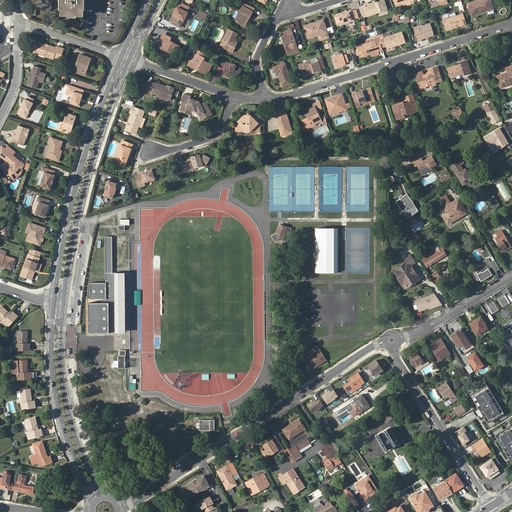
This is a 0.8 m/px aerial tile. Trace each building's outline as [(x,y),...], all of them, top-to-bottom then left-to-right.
[(84,16),(84,0),(61,0),(61,16),(84,16)] [(479,0),(468,4),(472,15),(493,9),(490,0),(479,0)] [(373,5),(372,4),(372,3),(368,4),(367,3),(364,4),(364,5),(361,7),(364,17),(385,10),(382,1),(375,3),(376,4),(373,5)] [(249,15),(250,16),(255,8),(245,3),(235,20),(244,24),(249,15)] [(176,16),(172,23),(180,27),(188,12),(178,7),(174,15),(176,16)] [(335,16),(338,25),(353,20),(359,18),(356,10),(350,11),(335,16)] [(441,15),(446,30),(451,28),(451,29),(462,25),(466,24),(463,14),(450,18),(449,13),(441,15)] [(312,28),(306,30),(309,39),(319,35),(320,40),(328,38),(327,34),(325,29),(323,20),(313,24),(313,26),(313,27),(311,27),(312,28)] [(414,30),(418,41),(422,40),(422,39),(434,35),(430,25),(414,30)] [(232,44),(234,41),(238,34),(229,29),(220,45),(232,51),(235,46),(232,44)] [(285,35),(283,36),(286,43),(284,43),(287,51),(288,56),(298,52),(296,43),(299,42),(297,37),(294,38),(291,29),(284,32),(285,35)] [(387,46),(388,49),(394,46),(398,45),(398,44),(400,43),(400,44),(405,43),(402,33),(384,38),(383,34),(378,35),(381,44),(382,43),(385,42),(387,46)] [(172,52),(174,47),(176,45),(169,41),(171,38),(164,34),(161,41),(157,39),(154,45),(157,47),(158,45),(172,52)] [(366,44),(357,47),(360,57),(365,56),(365,54),(366,54),(367,55),(371,54),(378,51),(377,50),(382,48),(381,44),(378,35),(365,40),(366,44)] [(55,48),(48,46),(46,47),(45,46),(44,45),(37,43),(36,43),(33,51),(44,55),(43,56),(52,59),(53,57),(59,59),(62,49),(55,47),(55,48)] [(195,53),(190,62),(199,66),(198,68),(207,73),(211,64),(203,60),(206,54),(196,48),(194,52),(195,53)] [(333,57),(336,68),(346,65),(345,63),(349,61),(346,55),(343,56),(342,54),(333,57)] [(74,69),(85,73),(87,67),(84,67),(86,64),(88,64),(90,58),(79,55),(77,62),(70,60),(67,67),(74,69)] [(221,66),(226,68),(229,61),(230,60),(225,58),(221,66)] [(321,69),(325,68),(322,58),(317,59),(318,62),(310,64),(309,62),(299,65),(302,75),(310,72),(310,71),(312,70),(312,72),(313,73),(321,71),(321,69)] [(459,65),(448,69),(451,77),(461,73),(462,75),(470,73),(466,60),(458,63),(459,65)] [(229,61),(226,68),(223,74),(231,77),(232,76),(231,75),(231,72),(232,73),(232,72),(234,72),(234,75),(238,75),(238,72),(243,73),(244,67),(236,66),(237,64),(235,64),(235,62),(231,62),(229,61)] [(39,71),(41,67),(33,64),(32,68),(31,68),(30,72),(31,74),(30,76),(28,77),(27,81),(28,81),(27,85),(36,88),(39,81),(40,78),(41,77),(44,78),(45,72),(39,71)] [(279,75),(282,86),(291,83),(285,64),(274,68),(277,76),(279,75)] [(497,76),(501,87),(511,83),(511,66),(506,68),(508,73),(497,76)] [(422,72),(415,74),(420,89),(425,87),(425,85),(430,84),(430,86),(441,82),(438,71),(423,75),(422,72)] [(158,95),(162,85),(156,83),(156,84),(149,81),(146,89),(153,91),(152,93),(158,95)] [(68,103),(78,106),(79,102),(83,90),(67,84),(64,91),(71,93),(71,96),(68,103)] [(163,86),(162,85),(158,95),(161,96),(164,97),(165,99),(168,100),(171,98),(174,90),(171,90),(172,87),(168,86),(167,87),(166,88),(163,88),(163,86)] [(352,94),(356,106),(360,105),(359,103),(374,98),(370,88),(352,94)] [(198,99),(195,98),(192,97),(193,95),(186,93),(183,102),(185,103),(184,107),(185,108),(184,111),(191,113),(192,109),(194,109),(196,110),(198,111),(199,113),(200,115),(201,115),(202,114),(204,119),(214,115),(212,111),(213,109),(213,107),(211,107),(208,101),(203,102),(202,101),(198,99)] [(342,94),(325,99),(328,109),(336,106),(338,110),(338,112),(347,109),(346,107),(342,94)] [(24,98),(16,114),(26,118),(29,112),(28,111),(33,103),(32,102),(33,99),(27,95),(25,99),(24,98)] [(402,104),(392,107),(396,120),(404,118),(404,116),(417,112),(412,96),(401,99),(402,104)] [(482,108),(484,113),(494,110),(491,103),(482,108)] [(145,110),(133,106),(131,112),(133,113),(127,129),(137,133),(140,126),(143,116),(145,110)] [(306,113),(309,119),(310,118),(314,126),(318,124),(321,123),(314,108),(306,113)] [(274,112),(278,126),(280,125),(282,134),(291,130),(285,109),(274,112)] [(487,116),(492,126),(500,121),(494,111),(487,116)] [(65,116),(64,119),(60,129),(69,132),(75,115),(68,114),(67,117),(65,116)] [(237,124),(244,132),(246,130),(247,129),(249,130),(250,132),(252,130),(254,133),(260,132),(260,118),(252,118),(251,117),(249,119),(248,120),(246,119),(245,117),(237,124)] [(310,118),(309,119),(314,130),(319,127),(318,124),(314,126),(310,118)] [(470,121),(451,127),(452,129),(457,128),(458,132),(465,129),(466,134),(473,132),(470,121)] [(30,129),(18,125),(17,129),(17,130),(18,130),(17,133),(14,132),(13,133),(12,135),(13,137),(11,141),(24,145),(26,137),(27,137),(30,129)] [(280,125),(278,126),(281,136),(292,133),(291,130),(282,134),(280,125)] [(498,129),(484,138),(489,148),(495,144),(498,150),(508,144),(504,138),(503,138),(501,136),(502,135),(498,129)] [(59,152),(60,150),(62,141),(49,137),(48,142),(50,142),(46,157),(58,161),(61,153),(59,152)] [(134,144),(124,140),(116,161),(120,163),(119,165),(126,168),(127,165),(128,164),(130,160),(129,159),(130,155),(131,155),(134,149),(133,148),(134,144)] [(14,174),(18,176),(22,172),(21,171),(22,169),(21,167),(24,164),(1,146),(0,147),(0,154),(7,160),(7,159),(11,162),(10,164),(9,163),(6,165),(5,163),(1,165),(6,175),(10,174),(12,177),(14,174)] [(276,147),(269,149),(271,156),(278,154),(276,147)] [(186,161),(181,163),(184,172),(186,171),(188,167),(193,169),(194,170),(195,167),(203,165),(206,167),(210,158),(204,155),(201,156),(199,158),(196,159),(194,158),(190,159),(189,160),(189,162),(186,161)] [(422,172),(431,166),(437,163),(432,155),(423,160),(421,157),(413,161),(415,165),(417,164),(422,172)] [(463,170),(459,164),(452,168),(462,185),(466,182),(468,183),(472,180),(469,175),(468,176),(467,173),(468,173),(466,169),(463,170)] [(51,179),(53,180),(54,175),(55,171),(41,166),(40,170),(44,172),(39,185),(50,189),(51,184),(50,183),(51,179)] [(146,181),(157,178),(156,176),(157,175),(158,174),(157,171),(156,170),(155,171),(154,168),(143,171),(143,173),(137,174),(141,186),(147,184),(146,181)] [(108,190),(107,190),(105,195),(114,197),(115,193),(116,193),(118,187),(117,187),(118,183),(109,180),(108,185),(109,186),(108,190)] [(504,200),(510,196),(502,182),(496,185),(504,200)] [(133,201),(139,199),(137,193),(130,195),(133,201)] [(395,202),(404,215),(415,207),(407,195),(395,202)] [(493,195),(489,198),(494,205),(495,207),(498,205),(493,195)] [(34,214),(44,217),(49,205),(48,205),(49,201),(38,196),(36,201),(38,202),(35,213),(34,214)] [(456,217),(457,218),(466,213),(458,199),(450,203),(446,197),(440,200),(444,207),(443,207),(447,214),(443,216),(447,224),(455,220),(454,218),(456,217)] [(129,225),(129,219),(118,219),(119,231),(124,231),(124,225),(129,225)] [(41,242),(42,238),(46,229),(30,223),(26,233),(29,233),(32,234),(30,242),(40,246),(41,242)] [(285,230),(277,228),(276,233),(271,237),(274,242),(279,239),(282,240),(281,244),(286,245),(291,228),(285,227),(285,230)] [(314,228),(315,272),(337,272),(337,228),(314,228)] [(507,239),(502,231),(496,234),(498,237),(496,238),(504,251),(511,247),(508,241),(506,242),(505,240),(507,239)] [(442,245),(422,258),(428,266),(447,254),(442,245)] [(40,252),(31,249),(29,255),(38,258),(40,252)] [(15,260),(0,254),(0,265),(11,270),(15,260)] [(37,263),(39,258),(29,255),(29,254),(27,260),(26,260),(21,276),(31,280),(35,270),(37,263)] [(416,261),(412,254),(404,259),(407,262),(408,265),(397,272),(402,281),(404,280),(408,286),(414,283),(412,280),(419,276),(412,264),(416,261)] [(485,262),(475,268),(481,279),(485,277),(486,278),(491,275),(490,273),(491,273),(492,274),(496,272),(496,270),(500,268),(495,260),(491,262),(488,258),(484,260),(485,262)] [(395,270),(397,272),(408,265),(407,262),(395,270)] [(431,275),(433,278),(435,281),(441,277),(437,271),(431,275)] [(105,282),(90,283),(90,299),(92,299),(92,303),(88,303),(89,333),(124,332),(123,272),(112,272),(105,272),(105,282)] [(434,294),(414,300),(418,313),(443,305),(434,294)] [(505,295),(498,299),(503,307),(509,303),(505,295)] [(493,302),(487,306),(492,314),(498,310),(493,302)] [(17,317),(12,312),(9,316),(6,313),(7,312),(1,306),(0,307),(0,317),(3,320),(0,323),(0,324),(2,327),(5,324),(8,326),(17,317)] [(470,323),(477,335),(484,330),(487,328),(480,316),(480,317),(479,316),(478,315),(477,315),(475,315),(475,317),(475,318),(476,319),(470,323)] [(508,339),(511,344),(511,322),(507,325),(507,324),(504,326),(505,327),(502,329),(507,337),(510,335),(511,337),(508,339)] [(460,329),(451,335),(461,349),(469,344),(461,330),(460,329)] [(480,339),(486,335),(484,330),(477,335),(480,339)] [(29,350),(29,344),(25,343),(25,340),(27,340),(27,331),(18,331),(18,343),(17,343),(16,350),(29,350)] [(440,339),(430,345),(439,360),(449,354),(447,350),(444,351),(440,344),(443,343),(440,339)] [(413,353),(407,356),(414,367),(427,359),(420,348),(414,352),(415,352),(413,353)] [(126,350),(120,350),(120,355),(117,355),(117,369),(126,368),(126,363),(125,362),(126,361),(126,355),(126,350)] [(322,357),(325,361),(332,357),(328,351),(322,355),(322,356),(322,357)] [(474,371),(484,366),(475,351),(465,357),(474,371)] [(313,360),(310,354),(302,360),(309,371),(325,361),(322,357),(322,356),(320,358),(319,357),(317,358),(313,360)] [(369,365),(368,367),(373,374),(375,375),(382,370),(381,369),(384,367),(384,366),(381,361),(380,361),(377,363),(376,360),(369,365)] [(26,369),(27,369),(27,361),(12,361),(12,374),(18,374),(18,380),(31,379),(31,372),(28,372),(26,372),(26,369)] [(469,364),(464,367),(468,374),(473,371),(469,364)] [(350,385),(345,388),(348,391),(351,389),(352,392),(357,389),(356,387),(360,385),(364,382),(358,373),(350,378),(352,381),(349,383),(350,385)] [(445,391),(448,396),(453,403),(457,400),(446,383),(438,388),(441,394),(442,393),(445,391)] [(486,384),(470,394),(487,423),(504,413),(486,384)] [(35,407),(34,401),(29,401),(29,398),(31,397),(30,389),(21,390),(22,402),(23,409),(35,407)] [(328,390),(321,394),(326,402),(333,398),(333,397),(337,395),(333,389),(330,391),(329,390),(328,390)] [(351,411),(354,416),(369,406),(362,395),(337,411),(339,415),(347,409),(349,412),(351,411)] [(314,400),(307,405),(312,413),(319,408),(323,405),(319,399),(316,402),(315,401),(314,400)] [(389,413),(382,417),(385,422),(392,418),(389,413)] [(35,418),(26,420),(29,431),(27,432),(28,436),(29,435),(30,435),(31,438),(43,435),(41,428),(36,430),(35,426),(37,425),(35,418)] [(199,419),(199,429),(214,430),(214,419),(199,419)] [(293,426),(284,431),(289,439),(305,429),(299,419),(292,424),(293,426)] [(511,426),(511,424),(494,434),(511,463),(511,426)] [(464,426),(455,432),(462,444),(470,440),(467,436),(470,435),(464,426)] [(476,428),(469,433),(475,441),(481,436),(476,428)] [(389,429),(377,436),(385,450),(398,442),(389,429)] [(264,446),(264,445),(259,448),(266,457),(277,450),(279,452),(283,450),(274,435),(270,438),(271,440),(266,444),(267,445),(264,446)] [(296,445),(300,451),(307,446),(310,444),(307,439),(296,445)] [(336,452),(339,450),(333,441),(330,443),(336,452)] [(490,451),(485,443),(484,444),(482,441),(475,445),(482,456),(490,451)] [(254,447),(251,442),(243,446),(246,451),(254,447)] [(341,463),(328,442),(320,447),(329,460),(325,463),(329,470),(341,463)] [(398,442),(385,450),(384,451),(385,453),(400,444),(399,442),(398,442)] [(52,462),(50,456),(47,457),(45,457),(44,454),(46,453),(43,445),(35,448),(38,459),(38,460),(40,466),(52,462)] [(289,450),(292,455),(298,452),(298,451),(295,446),(289,450)] [(292,455),(290,457),(293,462),(302,457),(298,452),(292,455)] [(491,458),(479,466),(486,477),(498,469),(491,458)] [(228,466),(218,471),(221,479),(221,480),(220,481),(220,482),(221,482),(225,489),(235,484),(230,475),(232,474),(228,466)] [(304,487),(293,469),(279,478),(283,484),(286,482),(294,494),(304,487)] [(9,489),(12,490),(13,483),(9,482),(11,472),(4,471),(2,481),(0,480),(0,487),(5,488),(6,485),(9,486),(9,489)] [(13,483),(12,490),(16,490),(16,487),(20,488),(19,491),(32,494),(34,487),(24,485),(25,475),(19,474),(17,484),(13,483)] [(456,474),(445,480),(453,492),(458,489),(457,487),(462,484),(456,474)] [(189,482),(182,486),(183,487),(186,494),(188,497),(190,496),(193,494),(204,488),(207,487),(209,486),(204,475),(197,478),(198,481),(196,482),(195,482),(193,483),(193,484),(190,485),(189,482)] [(261,475),(257,477),(258,479),(250,483),(250,481),(245,483),(251,495),(264,488),(262,484),(265,483),(261,475)] [(368,475),(354,484),(366,504),(381,495),(368,475)] [(433,488),(439,499),(452,493),(447,485),(444,486),(442,483),(433,488)] [(306,495),(309,502),(322,496),(319,490),(306,495)] [(410,497),(419,511),(423,510),(423,511),(424,511),(426,511),(427,510),(427,509),(427,507),(430,505),(429,503),(431,502),(425,492),(419,496),(417,493),(410,497)] [(209,496),(199,501),(202,508),(204,507),(206,511),(213,508),(211,504),(212,503),(209,496)] [(323,507),(322,504),(314,509),(316,511),(336,511),(333,506),(332,506),(330,503),(323,507)]
